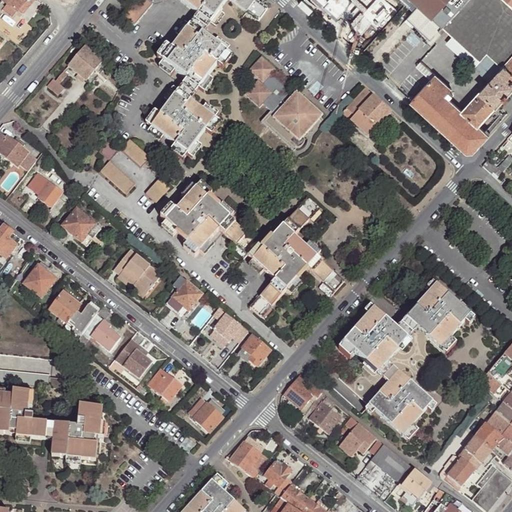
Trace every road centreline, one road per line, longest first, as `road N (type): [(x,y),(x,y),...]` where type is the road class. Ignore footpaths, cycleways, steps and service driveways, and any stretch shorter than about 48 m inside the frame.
road 1 (residential): [(2,103),(73,175),(146,224),(297,358)]
road 2 (residential): [(253,411),(0,207)]
road 3 (residential): [(297,358),(470,171)]
road 4 (residential): [(284,0),(470,171)]
road 5 (residential): [(378,511),(253,411)]
road 6 (residential): [(162,511),(253,411)]
